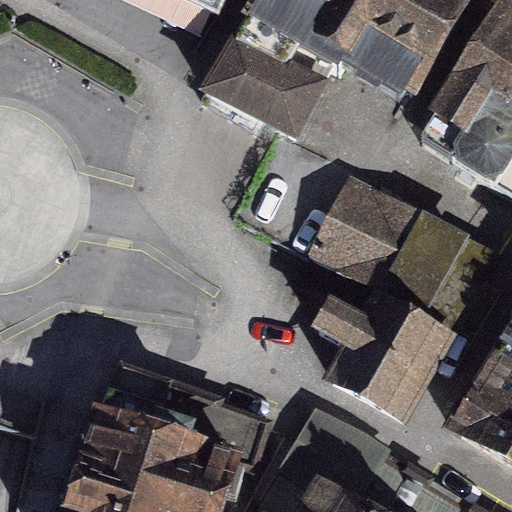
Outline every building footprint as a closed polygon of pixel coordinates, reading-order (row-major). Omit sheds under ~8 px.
[(228,0),(182,0),(219,17),(228,0)] [(330,68),(365,0),(252,0),(244,16),(330,68)] [(476,0),(365,0),(330,68),(339,74),(343,67),(417,104),(476,0)] [(511,203),(511,0),(501,0),(429,116),(435,120),(419,144),(511,203)] [(289,71),(232,42),(200,97),(297,145),(328,85),(293,64),(289,71)] [(505,259),(350,179),(308,260),(313,262),(292,298),(321,314),(311,331),(344,351),(326,383),(407,433),(505,259)] [(511,321),(444,434),(511,475),(511,321)] [(271,424),(121,367),(106,413),(94,408),(60,511),(226,511),(228,503),(235,504),(246,474),(257,478),(271,424)] [(486,511),(316,411),(260,511),(486,511)]
